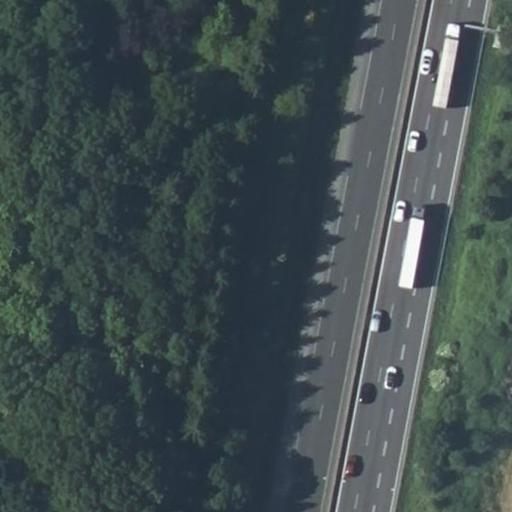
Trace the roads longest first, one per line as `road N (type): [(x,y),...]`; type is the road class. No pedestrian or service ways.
road 1 (trunk): [(357,511),(454,0)]
road 2 (trunk): [(401,0),(304,511)]
